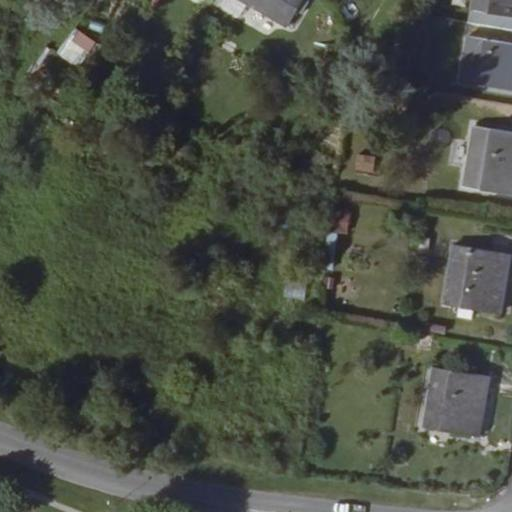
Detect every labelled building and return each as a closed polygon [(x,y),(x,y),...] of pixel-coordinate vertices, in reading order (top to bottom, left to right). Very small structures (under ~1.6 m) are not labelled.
[(239,17),(247,4),(240,0),(222,0),(219,5),(239,17)] [(286,27),(301,0),(240,0),(247,4),(286,27)] [(511,0),(473,0),(469,21),(511,28),(511,0)] [(75,27),(58,55),(80,68),(97,40),(75,27)] [(511,41),(467,34),(460,78),(511,87),(511,41)] [(511,130),(473,123),(463,183),(511,191),(511,130)] [(374,155),(356,153),(354,168),(372,171),(374,155)] [(509,251),(453,242),(443,302),(498,312),(509,251)] [(462,371),(463,364),(443,361),(441,368),(462,371)] [(477,436),(487,376),(462,371),(441,368),(432,366),(422,426),(477,436)]
